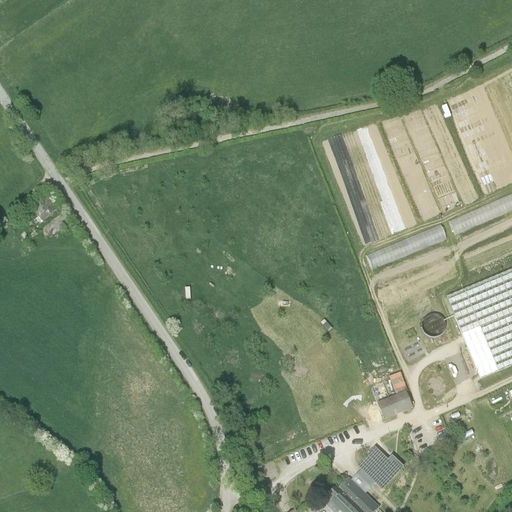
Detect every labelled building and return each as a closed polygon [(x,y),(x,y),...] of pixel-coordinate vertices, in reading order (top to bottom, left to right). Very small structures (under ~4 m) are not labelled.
[(511,196),(451,220),(456,234),(511,212),(511,196)] [(49,217),(45,212),(34,221),(38,226),(49,217)] [(67,227),(61,217),(44,229),(51,238),(67,227)] [(439,228),(368,255),(374,269),(444,241),(439,228)] [(511,237),(462,258),(467,272),(511,254),(511,237)] [(452,264),(381,291),(387,305),(458,277),(452,264)] [(511,272),(448,299),(482,380),(511,367),(511,272)] [(397,397),(405,393),(407,393),(400,375),(389,379),(397,397)] [(371,391),(377,405),(389,400),(383,386),(371,391)] [(389,400),(377,405),(384,421),(412,409),(405,393),(397,397),(389,400)] [(435,454),(429,433),(425,434),(429,446),(422,448),(424,457),(435,454)] [(387,465),(375,452),(360,468),(383,490),(402,470),(392,460),(387,465)] [(261,474),(266,483),(273,478),(268,470),(261,474)] [(375,511),(378,509),(348,480),(328,500),(340,511),(375,511)]
